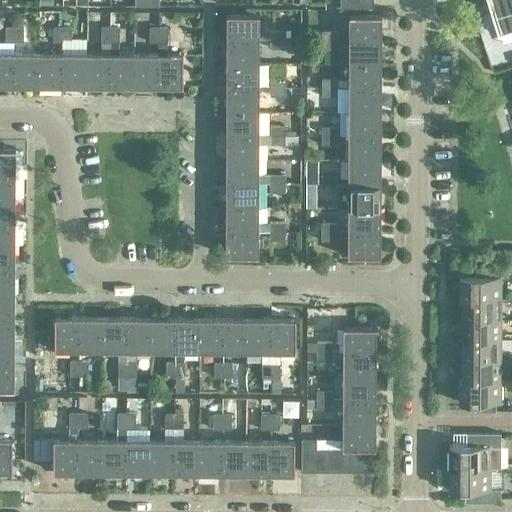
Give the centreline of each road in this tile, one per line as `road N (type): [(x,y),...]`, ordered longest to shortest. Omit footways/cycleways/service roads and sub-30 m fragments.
road 1 (residential): [(203,283),(102,281),(85,272),(58,139),(35,117),(0,115)]
road 2 (residential): [(418,285),(418,0)]
road 3 (residential): [(417,511),(418,285)]
road 4 (residential): [(418,285),(203,283)]
road 5 (residential): [(203,283),(202,102)]
